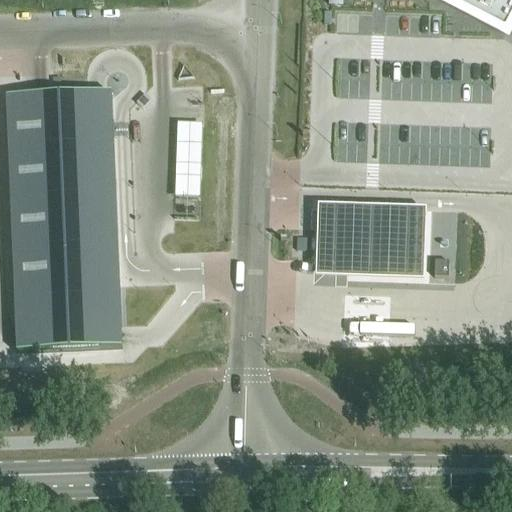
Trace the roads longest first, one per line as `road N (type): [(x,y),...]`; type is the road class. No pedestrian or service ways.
road 1 (unclassified): [(245,476),(258,25)]
road 2 (unclassified): [(0,34),(258,25)]
road 3 (secondary): [(0,486),(245,476)]
road 4 (secondary): [(433,473),(369,462),(291,463),(245,476)]
road 5 (secondary): [(245,476),(287,488),(433,473)]
